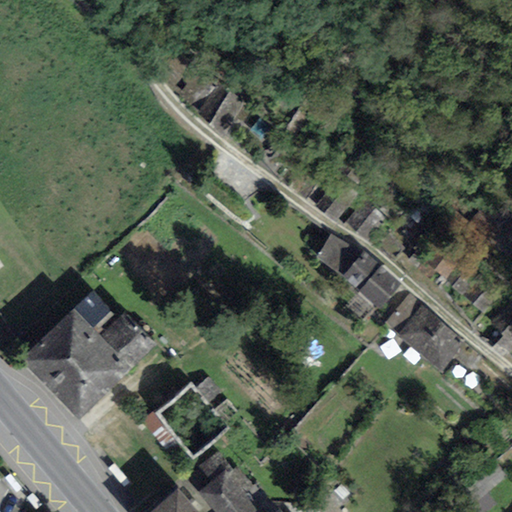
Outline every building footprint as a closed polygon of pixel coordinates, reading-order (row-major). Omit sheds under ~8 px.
[(243,102),(219,86),(198,116),(221,133),(243,102)] [(317,183),(299,171),(289,189),(307,200),(317,183)] [(337,179),(315,207),(336,222),(357,195),(337,179)] [(385,216),(364,199),(344,225),(365,242),(385,216)] [(511,236),(511,223),(488,202),(470,222),(501,249),(511,236)] [(407,248),(389,233),(376,248),(394,264),(407,248)] [(358,292),(380,267),(364,252),(331,234),(316,257),(344,277),(358,292)] [(455,267),(433,249),(417,269),(428,278),(435,269),(446,278),(455,267)] [(401,285),(380,267),(358,292),(379,310),(401,285)] [(472,281),(458,270),(447,283),(460,295),(472,281)] [(495,297),(480,284),(467,300),(481,312),(495,297)] [(93,292),(20,359),(76,420),(156,346),(125,313),(118,319),(93,292)] [(482,356),(409,294),(382,325),(440,374),(454,357),(469,370),(482,356)] [(511,301),(492,324),(511,341),(511,301)] [(148,415),(155,428),(171,420),(164,407),(148,415)] [(220,452),(200,467),(212,483),(199,493),(213,511),(256,511),(244,495),(255,487),(239,466),(234,471),(220,452)] [(197,511),(177,489),(150,511),(197,511)]
